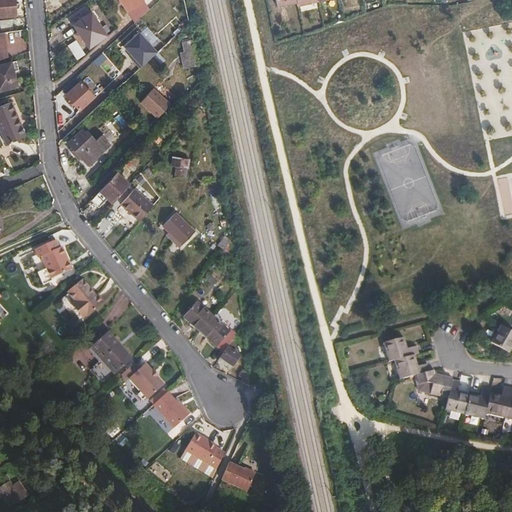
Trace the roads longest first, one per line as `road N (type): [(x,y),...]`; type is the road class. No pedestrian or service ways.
road 1 (residential): [(35,0),(52,163),(74,220),(224,404)]
road 2 (track): [(330,344),(252,0)]
road 3 (track): [(372,511),(330,344)]
